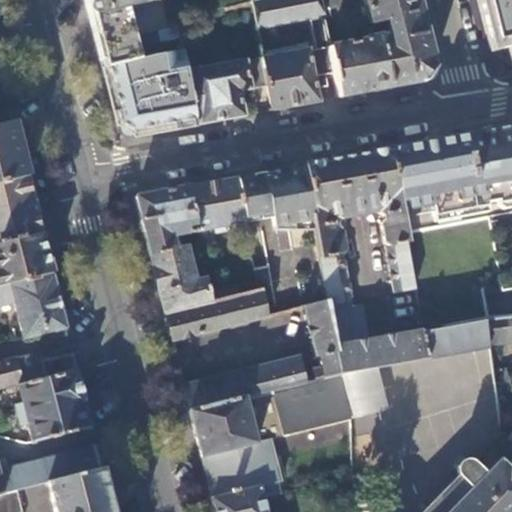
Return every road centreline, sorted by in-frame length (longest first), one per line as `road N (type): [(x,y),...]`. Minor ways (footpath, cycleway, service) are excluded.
road 1 (residential): [(74,181),(466,106)]
road 2 (residential): [(74,181),(161,511)]
road 3 (residential): [(31,0),(74,181)]
